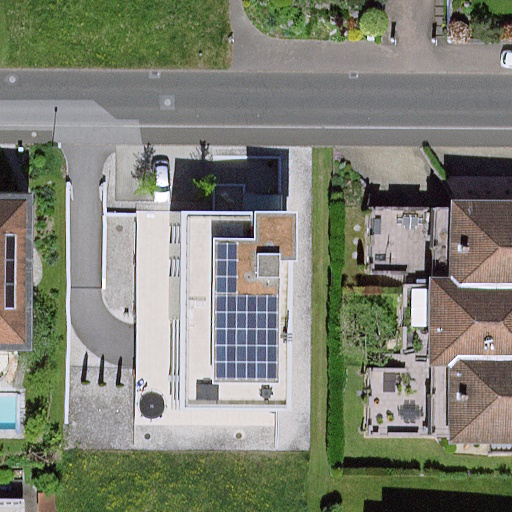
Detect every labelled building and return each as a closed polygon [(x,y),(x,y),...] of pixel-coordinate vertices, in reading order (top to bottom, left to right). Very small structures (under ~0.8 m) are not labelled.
[(215,212),(184,212),(183,409),(293,410),(294,262),(299,262),(299,213),(245,213),(245,188),(215,188),(215,212)] [(0,194),(0,351),(33,352),(35,195),(0,194)] [(511,201),(452,201),(451,278),(462,287),(511,286),(511,201)] [(511,286),(462,287),(451,278),(432,278),(432,291),(414,291),(414,327),(432,328),(432,368),(451,368),(461,359),(511,359),(511,286)] [(450,444),(511,444),(511,359),(461,359),(451,368),(450,444)] [(56,511),(56,493),(39,493),(39,511),(56,511)] [(25,511),(26,500),(0,500),(0,511),(25,511)]
